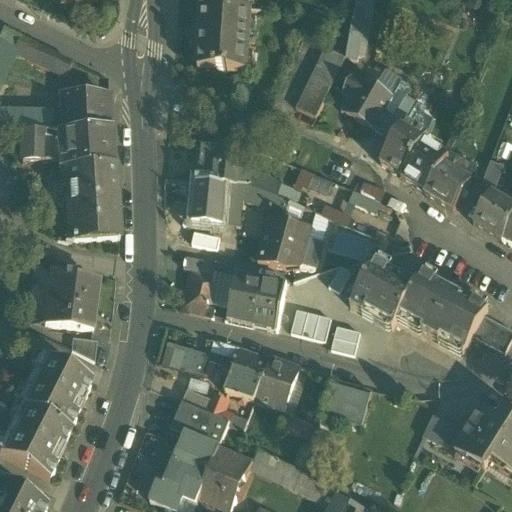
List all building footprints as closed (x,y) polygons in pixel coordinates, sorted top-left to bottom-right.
[(198,0),(197,11),(201,12),(202,11),(245,14),(246,13),(246,0),(198,0)] [(356,0),(346,61),(345,61),(345,62),(357,64),(362,39),(363,39),(369,0),(356,0)] [(489,3),(480,0),(473,0),(470,8),(485,14),(489,3)] [(245,14),(202,11),(201,12),(198,72),(245,75),(250,13),(246,13),(245,14)] [(21,113),(0,112),(0,80),(12,55),(19,40),(3,33),(0,38),(0,131),(20,132),(21,113)] [(71,65),(19,40),(12,55),(64,80),(71,65)] [(345,61),(326,52),(321,62),(340,72),(345,62),(345,61)] [(340,72),(321,62),(316,72),(335,82),(340,72)] [(335,82),(316,72),(311,82),(331,92),(335,82)] [(382,95),(378,93),(378,92),(369,87),(368,87),(365,85),(365,86),(354,79),(342,99),(349,103),(341,116),(374,135),(374,134),(385,116),(394,122),(406,100),(411,91),(402,86),(395,99),(394,98),(395,98),(384,92),(382,95)] [(331,92),(311,82),(306,92),(326,101),(331,92)] [(326,101),(306,92),(301,102),(321,111),(326,101)] [(109,100),(60,96),(61,115),(63,133),(110,130),(109,100)] [(406,100),(394,122),(404,128),(405,126),(406,127),(418,107),(406,100)] [(321,111),(301,102),(296,112),(316,122),(321,111)] [(406,127),(405,126),(404,128),(393,146),(380,168),(402,181),(403,181),(424,146),(429,139),(435,124),(423,117),(426,112),(418,107),(406,127)] [(61,115),(21,113),(20,132),(25,133),(58,134),(63,133),(61,115)] [(394,122),(385,116),(374,134),(384,140),(394,122)] [(394,122),(384,140),(393,146),(404,128),(394,122)] [(63,133),(58,134),(59,162),(60,171),(66,171),(114,168),(111,130),(110,130),(63,133)] [(257,131),(240,130),(239,151),(253,153),(257,131)] [(58,134),(25,133),(23,162),(59,162),(58,134)] [(424,146),(403,181),(402,181),(401,182),(426,197),(427,197),(444,168),(449,161),(432,151),(436,143),(429,139),(424,146)] [(217,149),(202,148),(198,186),(200,186),(200,185),(218,187),(220,172),(220,165),(216,164),(217,149)] [(239,151),(217,149),(216,164),(220,165),(220,172),(251,174),(251,168),(253,153),(239,151)] [(503,170),(491,165),(483,185),(495,192),(503,170)] [(114,168),(66,171),(70,246),(119,243),(114,168)] [(444,168),(427,197),(426,197),(425,199),(453,216),(471,185),(444,168)] [(251,174),(220,172),(218,187),(225,188),(249,190),(250,177),(251,174)] [(303,174),(294,194),(300,196),(302,191),(307,193),(313,178),(303,174)] [(261,181),(250,177),(249,190),(257,193),(261,181)] [(281,189),(261,181),(257,193),(278,201),(281,189)] [(218,187),(200,185),(196,224),(197,225),(212,226),(223,227),(225,188),(218,187)] [(384,195),(364,186),(359,197),(376,204),(379,206),(384,195)] [(249,190),(225,188),(223,227),(247,230),(249,200),(249,190)] [(294,194),(281,189),(278,201),(291,206),(296,208),(300,196),(294,194)] [(257,193),(249,190),(249,200),(253,203),(273,212),(278,201),(257,193)] [(359,197),(353,195),(349,206),(371,216),(376,204),(359,197)] [(511,220),(511,208),(492,197),(473,228),(502,245),(511,220)] [(291,206),(278,201),(273,212),(270,223),(285,227),(291,206)] [(351,220),(327,210),(323,220),(347,229),(351,220)] [(511,220),(502,245),(511,249),(511,220)] [(270,223),(269,223),(258,266),(287,274),(300,273),(302,267),(316,271),(322,248),(308,244),(311,233),(285,227),(270,223)] [(194,236),(191,248),(217,254),(220,242),(194,236)] [(215,266),(186,259),(183,272),(190,274),(191,273),(214,278),(214,275),(213,274),(215,266)] [(238,271),(215,266),(213,274),(214,275),(235,280),(236,278),(237,278),(238,271)] [(417,289),(375,266),(351,311),(364,318),(366,314),(394,330),(398,324),(398,323),(400,320),(417,289)] [(329,291),(339,297),(351,276),(340,271),(329,291)] [(214,278),(191,273),(190,274),(181,313),(204,319),(207,306),(214,278)] [(92,334),(98,286),(68,282),(68,279),(50,277),(43,328),(92,334)] [(237,278),(236,278),(235,280),(227,325),(253,330),(262,283),(237,278)] [(488,314),(423,278),(417,289),(400,320),(423,333),(422,336),(439,346),(441,342),(465,356),(473,341),(484,321),(488,314)] [(285,287),(262,283),(253,330),(276,335),(277,334),(286,287),(285,287)] [(216,308),(207,306),(204,319),(213,321),(216,308)] [(308,317),(296,315),(291,339),(302,341),(308,317)] [(319,320),(308,317),(302,341),(314,344),(319,320)] [(331,323),(319,320),(314,344),(325,347),(331,323)] [(511,346),(511,335),(484,321),(473,341),(505,359),(511,346)] [(357,349),(360,337),(337,332),(334,343),(357,349)] [(354,360),(357,349),(334,343),(332,355),(354,360)] [(99,347),(75,345),(70,354),(93,366),(99,347)] [(190,353),(179,350),(178,355),(168,352),(163,368),(184,374),(190,353)] [(271,363),(241,352),(237,363),(234,372),(234,373),(263,383),(271,363)] [(210,359),(190,353),(184,374),(205,379),(209,364),(210,359)] [(237,363),(211,355),(210,359),(209,364),(234,372),(237,363)] [(91,385),(46,362),(39,376),(35,374),(24,395),(28,397),(20,411),(24,413),(25,412),(69,434),(69,433),(80,411),(82,412),(86,404),(84,399),(91,385)] [(271,363),(263,383),(254,407),(284,417),(300,373),(271,363)] [(263,383),(234,373),(225,396),(254,407),(263,383)] [(372,396),(332,384),(321,421),(321,427),(326,428),(328,422),(361,432),(372,396)] [(211,404),(188,394),(182,407),(206,417),(211,404)] [(229,406),(215,400),(208,418),(222,424),(225,416),(229,406)] [(206,417),(182,407),(171,434),(186,440),(187,439),(219,453),(230,427),(222,424),(208,418),(206,417)] [(69,434),(25,412),(24,413),(18,425),(14,423),(3,444),(7,446),(0,460),(48,484),(64,452),(62,451),(71,434),(69,433),(69,434)] [(511,418),(505,415),(500,424),(483,413),(463,444),(455,457),(485,476),(491,467),(511,479),(511,418)] [(233,420),(225,416),(222,424),(230,427),(232,422),(233,420)] [(464,435),(433,420),(423,442),(455,457),(463,444),(460,443),(464,435)] [(246,428),(232,422),(230,427),(229,430),(243,438),(246,428)] [(316,435),(290,424),(288,428),(292,430),(289,436),(311,446),(316,435)] [(219,453),(187,439),(186,440),(179,456),(183,457),(177,470),(208,482),(220,453),(219,453)] [(208,482),(199,503),(218,511),(232,511),(236,504),(231,502),(240,482),(233,478),(240,461),(220,453),(208,482)] [(331,511),(341,494),(258,454),(252,465),(252,466),(249,474),(327,511),(331,511)] [(325,465),(305,455),(299,467),(319,477),(325,465)] [(252,466),(240,461),(233,478),(240,482),(245,484),(249,474),(252,466)] [(208,482),(177,470),(174,477),(189,483),(182,501),(197,507),(199,503),(208,482)] [(174,477),(170,476),(164,492),(157,490),(151,506),(165,511),(177,511),(182,501),(189,483),(174,477)] [(46,511),(47,511),(0,486),(0,511),(46,511)]
